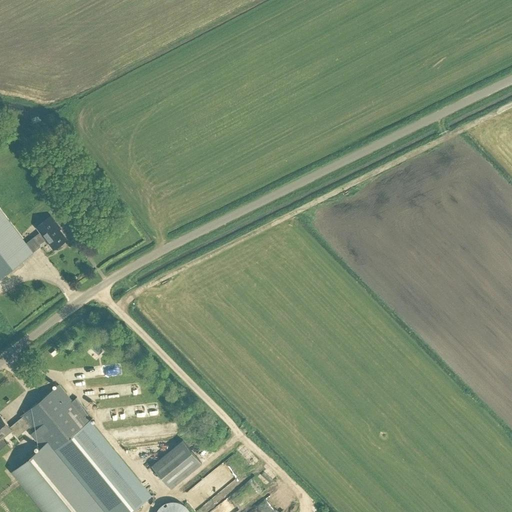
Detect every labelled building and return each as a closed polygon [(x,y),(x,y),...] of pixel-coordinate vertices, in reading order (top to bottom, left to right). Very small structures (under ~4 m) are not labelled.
[(0,209),(0,277),(33,251),(26,242),(0,209)] [(41,231),(31,238),(38,247),(39,246),(46,241),(47,240),(54,248),(67,239),(49,216),(37,226),(41,231)] [(96,352),(101,347),(96,342),(91,347),(96,352)] [(0,414),(0,448),(7,443),(3,438),(13,430),(17,436),(29,426),(33,430),(31,432),(42,446),(12,470),(46,511),(130,511),(151,495),(85,415),(89,412),(76,397),(72,400),(59,384),(21,416),(22,417),(10,426),(0,414)] [(77,385),(68,390),(73,398),(82,393),(77,385)] [(120,414),(120,415),(138,414),(137,403),(111,405),(112,415),(120,414)] [(89,410),(90,418),(101,417),(100,408),(89,410)] [(171,488),(202,462),(183,439),(152,464),(171,488)] [(250,484),(258,476),(250,468),(241,476),(250,484)] [(256,483),(260,487),(265,481),(262,477),(256,483)] [(211,511),(237,493),(231,484),(193,511),(211,511)] [(267,511),(255,496),(233,511),(267,511)]
